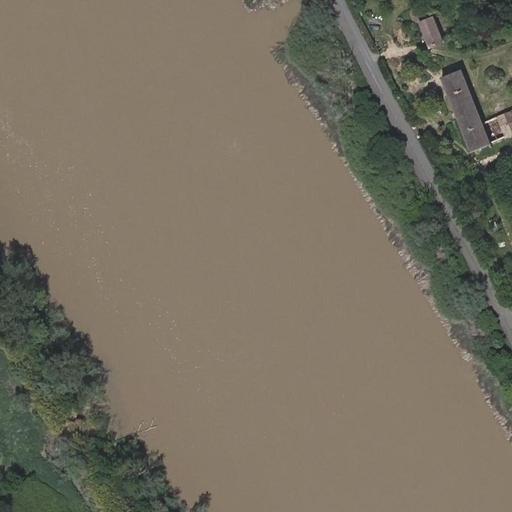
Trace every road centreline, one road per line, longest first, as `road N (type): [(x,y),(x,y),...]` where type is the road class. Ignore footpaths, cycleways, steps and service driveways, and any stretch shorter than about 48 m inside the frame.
road 1 (tertiary): [(511,326),(338,0)]
road 2 (track): [(121,511),(0,323)]
